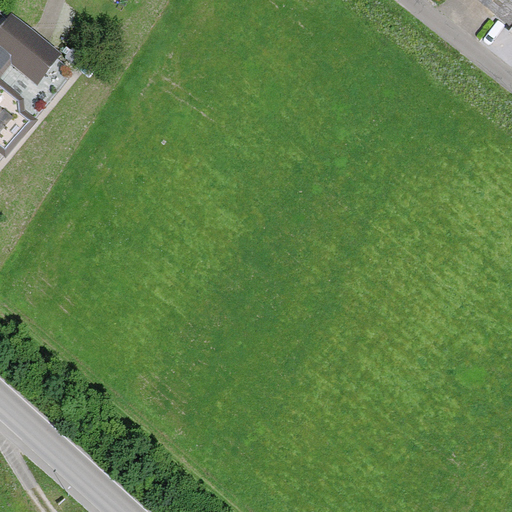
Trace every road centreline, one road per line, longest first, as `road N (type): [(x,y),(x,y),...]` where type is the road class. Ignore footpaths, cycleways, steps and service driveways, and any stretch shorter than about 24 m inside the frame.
road 1 (tertiary): [(123,511),(0,402)]
road 2 (residential): [(410,0),(511,81)]
